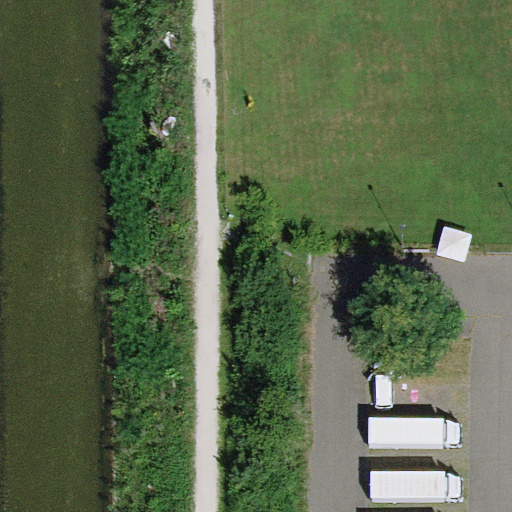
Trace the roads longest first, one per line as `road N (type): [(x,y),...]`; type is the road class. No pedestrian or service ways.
road 1 (track): [(192,511),(197,0)]
road 2 (unknown): [(511,356),(491,317),(452,301),(404,306),(363,346),(356,511)]
